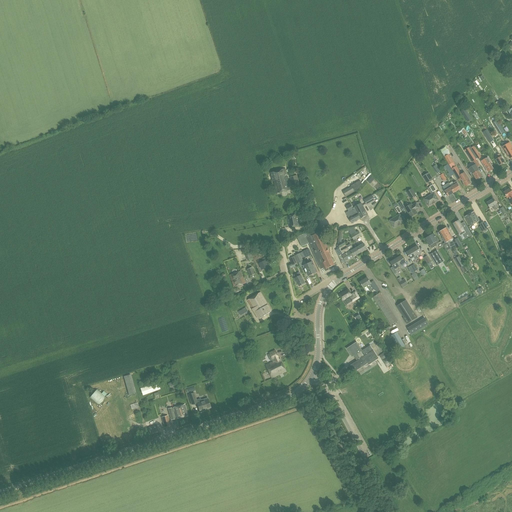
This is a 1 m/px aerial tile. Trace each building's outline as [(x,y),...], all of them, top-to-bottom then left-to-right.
[(465,109),(461,112),(468,122),(471,119),(465,109)] [(499,132),(502,129),(497,120),(493,122),(499,132)] [(489,141),(493,139),(487,130),(484,132),(489,141)] [(511,146),(509,142),(503,147),(510,159),(511,157),(511,146)] [(470,149),(469,148),(467,149),(468,150),(465,152),(471,162),(473,161),(476,159),(474,157),(473,155),(470,149)] [(496,160),(500,165),(505,162),(501,156),(499,153),(497,155),(499,158),(496,160)] [(448,154),(444,157),(449,164),(453,162),(448,154)] [(484,159),(487,165),(484,166),(488,172),(493,169),(490,163),(491,162),(488,157),(484,159)] [(454,173),(451,169),(448,164),(445,166),(451,176),(454,173)] [(451,169),(454,173),(459,181),(462,179),(464,182),(463,183),(465,186),(471,183),(464,172),(461,174),(456,166),(451,169)] [(469,171),(471,175),(473,174),(477,179),(478,180),(480,178),(480,177),(482,176),(478,170),(476,167),(469,171)] [(285,169),(271,173),(273,181),(273,180),(275,186),(279,185),(278,182),(280,181),(281,182),(282,181),(283,181),(284,181),(287,180),(287,181),(288,181),(285,169)] [(423,176),(427,183),(432,179),(428,173),(423,176)] [(290,177),(294,189),(300,187),(297,175),(290,177)] [(279,185),(275,186),(277,193),(290,189),(288,181),(287,181),(287,180),(284,181),(283,181),(282,181),(281,182),(280,181),(278,182),(279,185)] [(352,186),(354,191),(355,192),(357,190),(362,184),(360,181),(351,186),(352,186)] [(451,187),(455,192),(461,188),(458,183),(451,187)] [(352,186),(343,191),(346,196),(354,191),(352,186)] [(455,192),(451,187),(445,191),(447,193),(446,194),(448,197),(455,192)] [(407,191),(411,198),(415,196),(411,189),(407,191)] [(439,200),(434,193),(424,199),(429,206),(433,204),(435,202),(439,200)] [(364,200),(367,206),(375,201),(372,195),(364,200)] [(487,203),(490,208),(493,206),(495,210),(499,207),(497,204),(493,199),(487,203)] [(354,208),(355,208),(361,219),(368,215),(362,204),(359,205),(358,203),(356,204),(357,206),(354,208)] [(405,208),(411,217),(417,213),(416,210),(420,208),(416,203),(412,205),(412,204),(405,208)] [(361,219),(355,208),(354,209),(353,209),(351,204),(346,207),(349,211),(350,211),(353,216),(349,218),(352,223),(357,220),(361,219)] [(503,215),(507,213),(503,207),(500,209),(500,210),(497,212),(499,214),(502,213),(503,215)] [(465,217),(471,226),(479,221),(474,212),(465,217)] [(287,216),(289,228),(300,226),(298,214),(287,216)] [(390,221),(394,228),(398,225),(401,224),(400,224),(404,221),(400,214),(390,221)] [(467,226),(463,228),(463,227),(459,220),(453,224),(459,234),(462,232),(464,236),(470,232),(467,226)] [(462,245),(457,237),(453,239),(447,228),(444,230),(451,242),(449,244),(450,247),(455,245),(457,248),(460,245),(462,245)] [(448,242),(449,244),(451,242),(444,230),(440,232),(444,238),(443,238),(445,243),(446,242),(446,243),(448,242)] [(351,235),(354,240),(357,238),(362,236),(359,231),(351,235)] [(298,237),(302,246),(309,243),(312,248),(311,248),(321,269),(324,267),(325,269),(335,265),(332,258),(329,252),(328,248),(327,249),(324,242),(325,241),(321,232),(311,237),(310,234),(307,236),(306,234),(298,237)] [(438,241),(434,233),(425,238),(432,249),(437,245),(436,242),(438,241)] [(358,247),(361,252),(367,249),(364,243),(358,247)] [(361,252),(358,247),(354,249),(351,244),(348,246),(348,247),(354,256),(361,252)] [(412,249),(417,258),(419,257),(418,255),(422,253),(417,245),(412,249)] [(354,256),(348,247),(342,251),(340,248),(336,250),(340,257),(342,256),(345,261),(354,256)] [(417,258),(412,249),(407,252),(411,259),(414,257),(415,259),(417,258)] [(430,255),(436,265),(443,261),(436,251),(430,255)] [(401,255),(396,258),(400,266),(406,262),(401,255)] [(290,258),(293,265),(298,263),(295,256),(290,258)] [(459,256),(455,259),(460,267),(464,265),(459,256)] [(400,270),(402,268),(400,266),(396,258),(390,262),(395,270),(398,268),(397,268),(398,267),(400,270)] [(310,267),(313,273),(317,272),(312,262),(310,262),(309,260),(307,261),(308,263),(307,264),(309,267),(310,267)] [(309,267),(307,264),(304,265),(308,276),(313,273),(310,267),(309,267)] [(230,275),(234,287),(245,283),(240,271),(230,275)] [(297,282),(299,286),(302,285),(303,285),(304,284),(305,283),(301,275),(300,272),(294,275),(296,278),(295,278),(297,283),(297,282)] [(360,282),(364,288),(367,286),(371,292),(375,289),(377,292),(380,290),(374,281),(371,283),(367,277),(360,282)] [(405,279),(400,282),(403,287),(408,284),(405,279)] [(340,295),(343,300),(349,296),(353,302),(360,297),(356,291),(352,294),(348,289),(340,295)] [(248,300),(259,319),(272,311),(261,293),(248,300)] [(374,297),(392,325),(398,321),(380,293),(374,297)] [(407,302),(406,300),(398,305),(405,317),(404,317),(408,323),(417,317),(408,302),(407,302)] [(239,313),(241,316),(250,311),(248,308),(239,313)] [(426,317),(409,328),(413,334),(430,323),(426,317)] [(403,331),(400,328),(402,327),(399,322),(394,326),(400,334),(403,331)] [(399,338),(394,340),(398,349),(404,346),(399,338)] [(347,348),(352,357),(353,356),(357,361),(349,366),(354,372),(368,363),(369,365),(379,358),(370,345),(362,350),(357,342),(347,348)] [(266,365),(272,378),(286,371),(280,359),(279,360),(277,357),(278,357),(275,351),(270,353),(273,359),(275,358),(276,361),(266,365)] [(378,365),(360,376),(375,404),(393,393),(378,365)] [(121,379),(128,398),(138,395),(131,375),(121,379)] [(141,388),(143,395),(160,389),(158,382),(141,388)] [(189,395),(192,405),(197,403),(200,411),(207,408),(207,409),(211,408),(207,397),(197,400),(194,393),(189,395)] [(168,409),(171,420),(188,415),(185,404),(168,409)] [(161,417),(165,427),(171,426),(168,415),(161,417)] [(147,430),(149,436),(157,434),(155,427),(147,430)]
